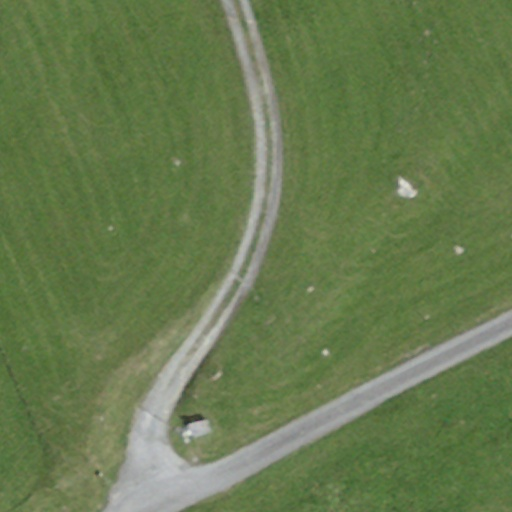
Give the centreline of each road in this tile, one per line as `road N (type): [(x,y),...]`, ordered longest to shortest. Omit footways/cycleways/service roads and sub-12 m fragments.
road 1 (residential): [(234,0),(268,144),(265,197),(238,278),(154,422),(153,510)]
road 2 (residential): [(153,510),(511,324)]
